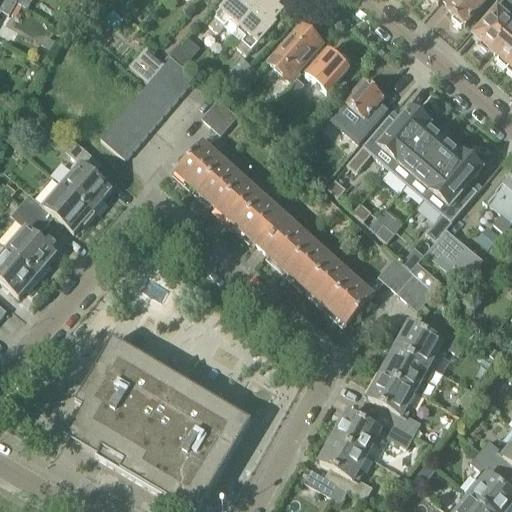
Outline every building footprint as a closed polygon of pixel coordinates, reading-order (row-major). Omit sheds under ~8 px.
[(0,0),(0,16),(1,15),(8,19),(16,6),(7,1),(4,0),(0,0)] [(232,38),(265,0),(233,0),(208,29),(218,37),(224,31),(232,38)] [(277,9),(266,0),(265,0),(232,38),(240,45),(235,52),(245,60),(273,28),(271,26),(280,16),(275,11),(277,9)] [(427,0),(428,1),(437,8),(441,4),(443,1),(444,0),(427,0)] [(444,0),(441,4),(449,11),(446,15),(464,31),(490,0),(492,0),(493,0),(492,0),(444,0)] [(511,4),(507,0),(506,0),(473,39),(478,44),(478,50),(485,56),(491,55),(511,29),(511,4)] [(511,29),(491,55),(497,60),(497,65),(506,73),(511,66),(511,29)] [(296,83),(300,79),(296,76),(321,48),(312,41),(311,37),(307,33),(304,34),(302,31),(299,34),(297,32),(267,67),(291,89),(296,83)] [(168,59),(170,62),(182,72),(198,53),(186,43),(177,53),(175,51),(168,59)] [(163,71),(164,69),(145,53),(128,72),(148,88),(155,80),(163,71)] [(334,60),(327,54),(305,79),(326,98),(348,73),(349,64),(343,59),(334,60)] [(232,90),(250,70),(240,61),(222,82),(232,90)] [(170,62),(164,69),(163,71),(187,92),(195,83),(182,72),(170,62)] [(260,79),(250,70),(232,90),(242,99),(260,79)] [(187,92),(163,71),(155,80),(179,101),(187,92)] [(155,80),(148,88),(147,89),(171,110),(179,101),(155,80)] [(296,83),(291,89),(287,93),(295,100),(304,90),(296,83)] [(362,85),(329,123),(357,148),(388,113),(379,106),(382,103),(372,94),(374,92),(367,86),(365,88),(362,85)] [(171,110),(147,89),(139,98),(163,119),(171,110)] [(139,98),(131,107),(155,128),(163,119),(139,98)] [(344,332),(372,300),(207,151),(213,144),(214,145),(236,122),(217,104),(200,123),(215,136),(204,148),(202,147),(174,178),(344,332)] [(131,107),(123,116),(148,137),(155,128),(131,107)] [(388,121),(345,171),(349,174),(365,155),(372,161),(388,175),(428,128),(426,126),(429,123),(416,112),(413,116),(410,113),(397,128),(388,121)] [(123,116),(115,125),(140,146),(148,137),(123,116)] [(140,146),(115,125),(108,134),(132,155),(140,146)] [(428,128),(388,175),(405,189),(446,142),(436,133),(433,137),(427,131),(429,129),(428,128)] [(132,155),(108,134),(100,144),(124,164),(132,155)] [(446,142),(405,189),(423,204),(462,158),(462,157),(460,160),(454,155),(457,151),(446,142)] [(75,166),(56,187),(93,219),(104,206),(101,204),(110,195),(90,178),(99,168),(73,145),(64,156),(75,166)] [(462,158),(423,204),(440,218),(447,224),(431,243),(435,246),(451,227),(450,227),(476,196),(468,189),(472,184),(481,173),(478,171),(481,167),(468,156),(465,160),(462,158)] [(504,180),(481,207),(486,211),(488,209),(500,219),(492,229),(502,238),(511,226),(511,181),(507,183),(504,180)] [(334,185),(326,194),(337,203),(345,194),(334,185)] [(93,219),(56,187),(38,208),(27,198),(18,208),(43,231),(52,221),(72,238),(80,229),(82,231),(93,219)] [(19,229),(1,250),(37,281),(48,269),(46,267),(53,258),(34,241),(43,231),(18,208),(8,219),(19,229)] [(359,208),(352,217),(362,226),(370,217),(359,208)] [(383,230),(375,239),(384,247),(392,238),(383,230)] [(486,231),(475,244),(487,254),(498,241),(486,231)] [(445,235),(428,256),(425,260),(462,291),(482,267),(445,235)] [(37,281),(1,250),(0,251),(0,287),(16,301),(24,292),(26,294),(37,281)] [(414,253),(402,267),(411,275),(417,268),(423,260),(414,253)] [(396,299),(413,280),(409,277),(394,263),(377,282),(396,299)] [(411,275),(409,277),(413,280),(423,289),(432,298),(440,289),(417,268),(411,275)] [(413,280),(396,299),(406,308),(423,289),(413,280)] [(423,289),(406,308),(415,316),(432,298),(423,289)] [(406,327),(392,352),(429,373),(432,374),(441,379),(449,365),(440,360),(445,352),(458,360),(465,347),(425,325),(420,334),(406,327)] [(65,440),(63,443),(178,511),(197,511),(248,425),(111,344),(72,408),(81,413),(65,440)] [(392,352),(379,377),(415,397),(423,383),(426,385),(432,374),(429,373),(392,352)] [(379,377),(364,402),(378,410),(373,419),(412,442),(419,429),(406,421),(411,412),(408,410),(415,397),(379,377)] [(456,407),(465,414),(475,401),(467,394),(456,407)] [(343,415),(329,441),(367,462),(375,448),(378,450),(383,442),(405,454),(412,442),(373,419),(368,429),(343,415)] [(488,446),(478,457),(511,485),(511,439),(499,455),(488,446)] [(329,441),(315,466),(329,473),(323,483),(334,489),(345,495),(363,505),(370,492),(358,486),(363,477),(360,475),(367,462),(329,441)] [(480,477),(464,497),(466,499),(481,511),(511,511),(511,498),(507,494),(511,488),(511,485),(478,457),(471,451),(466,458),(473,463),(469,468),(480,477)] [(427,466),(417,479),(425,485),(435,473),(427,466)] [(310,475),(303,487),(327,501),(334,489),(323,483),(310,475)] [(334,489),(327,501),(339,507),(345,495),(334,489)] [(454,508),(450,511),(481,511),(466,499),(457,511),(454,508)]
